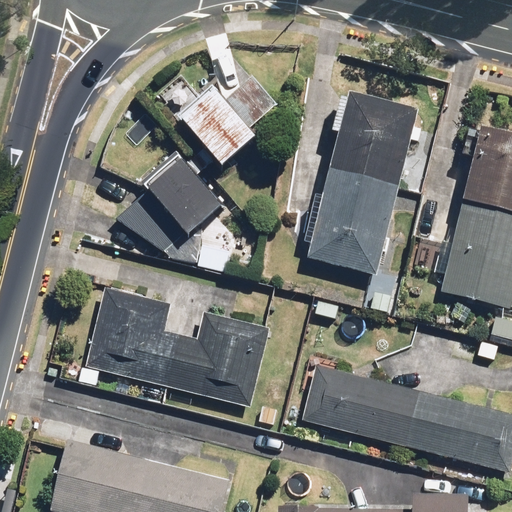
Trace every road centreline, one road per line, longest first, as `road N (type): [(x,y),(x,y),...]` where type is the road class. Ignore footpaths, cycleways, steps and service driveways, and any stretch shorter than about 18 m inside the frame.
road 1 (secondary): [(146,5),(31,154)]
road 2 (secondary): [(31,154),(55,0)]
road 3 (secondary): [(31,154),(0,277)]
